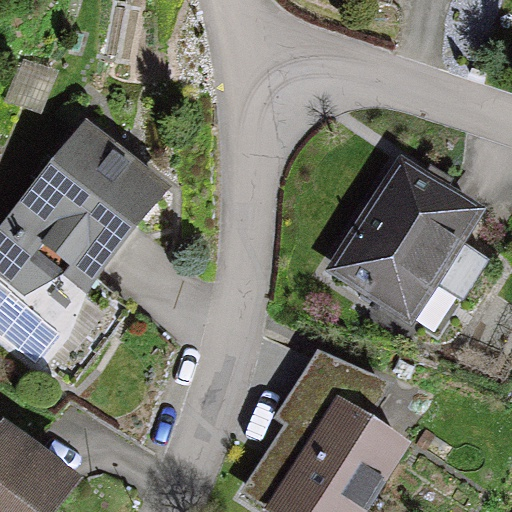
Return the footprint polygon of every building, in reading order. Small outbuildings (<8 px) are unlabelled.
[(0,271),(24,292),(57,263),(86,287),(58,321),(66,327),(40,361),(72,385),(130,311),(92,279),(162,193),(87,132),(43,187),(50,193),(20,231),(10,222),(0,234),(0,271)] [(464,302),(489,264),(458,244),(476,216),(404,169),(338,271),(395,308),(410,318),(433,282),(464,302)] [(273,508),(340,407),(363,422),(384,390),(333,367),(249,492),(273,508)] [(273,508),(272,509),(275,511),(363,511),(405,450),(363,422),(340,407),(273,508)] [(0,511),(66,511),(73,504),(24,463),(32,452),(14,437),(0,453),(0,511)]
